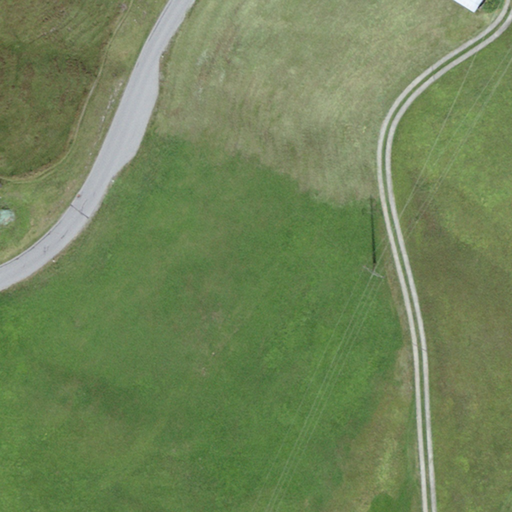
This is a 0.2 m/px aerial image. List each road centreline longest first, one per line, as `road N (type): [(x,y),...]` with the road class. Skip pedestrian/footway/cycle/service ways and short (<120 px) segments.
road 1 (track): [(436,511),(422,346),(385,192),(385,150),(395,114),(420,84),(480,43),(511,1)]
road 2 (unclassified): [(181,0),(88,197),(42,252),(0,276)]
